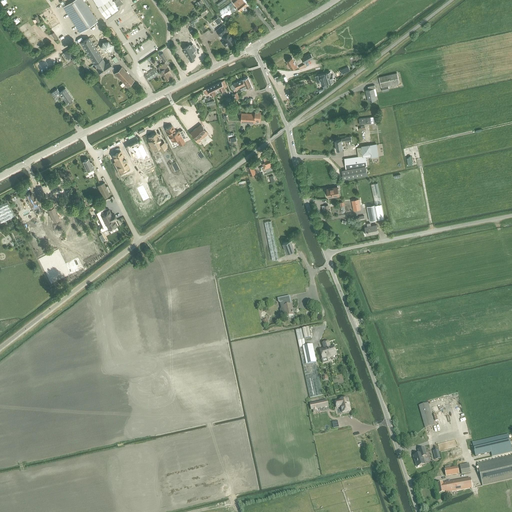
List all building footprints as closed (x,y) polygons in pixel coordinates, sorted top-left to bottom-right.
[(80,33),(98,22),(83,0),(73,0),(64,7),(80,33)] [(105,17),(117,8),(111,0),(109,0),(98,8),(105,17)] [(254,6),(256,4),(253,0),(253,1),(252,0),(236,0),(234,3),(240,11),(251,2),(254,6)] [(237,10),(231,2),(219,11),(224,19),(237,10)] [(230,47),(236,41),(229,33),(229,34),(227,31),(228,30),(224,25),(217,31),(221,36),(224,34),(226,36),(223,38),(225,40),(222,43),(226,47),(228,44),(230,47)] [(190,44),(183,49),(185,52),(184,53),(187,58),(188,57),(191,61),(195,59),(194,56),(196,55),(194,51),(196,49),(194,46),(198,44),(194,37),(189,39),(192,44),(190,45),(190,44)] [(103,59),(89,38),(81,43),(95,65),(103,59)] [(103,42),(101,47),(105,52),(111,51),(112,45),(108,41),(103,42)] [(178,45),(173,48),(177,54),(182,51),(180,47),(186,43),(184,41),(178,44),(178,45)] [(312,47),(314,52),(323,48),(321,43),(312,47)] [(70,48),(64,53),(68,59),(75,55),(70,48)] [(325,49),(316,53),(318,58),(327,53),(325,49)] [(133,61),(128,54),(124,57),(129,64),(133,61)] [(311,54),(302,59),(304,63),(313,58),(311,54)] [(292,69),(297,66),(292,58),(287,61),(288,64),(287,64),(289,67),(290,67),(292,69)] [(102,76),(114,67),(110,62),(108,64),(107,62),(106,63),(103,59),(95,65),(96,68),(97,69),(97,70),(98,71),(102,76)] [(166,81),(172,77),(169,72),(171,71),(165,63),(157,68),(166,81)] [(115,73),(123,82),(130,76),(122,67),(115,73)] [(155,68),(145,75),(149,80),(154,77),(155,79),(156,78),(155,76),(156,75),(159,74),(155,68)] [(329,83),(334,82),(336,81),(335,79),(334,78),(333,75),(331,75),(330,72),(326,73),(328,80),(327,81),(328,83),(329,83)] [(329,84),(329,83),(328,83),(327,81),(328,80),(326,73),(315,76),(318,83),(322,82),(323,86),(326,85),(329,84)] [(382,87),(399,83),(397,73),(379,77),(382,87)] [(134,81),(130,76),(123,82),(120,85),(122,87),(125,85),(127,87),(134,81)] [(248,78),(243,80),(245,85),(245,86),(247,89),(248,88),(249,90),(253,89),(248,78)] [(237,89),(245,85),(243,80),(232,85),(234,91),(238,90),(237,89)] [(224,81),(216,85),(218,90),(219,91),(220,93),(225,90),(225,88),(227,87),(224,81)] [(212,97),(220,93),(219,91),(218,90),(216,85),(204,91),(206,96),(210,94),(212,97)] [(380,92),(378,86),(369,88),(370,91),(366,92),(368,100),(379,97),(378,93),(380,92)] [(67,103),(68,102),(69,104),(70,104),(73,102),(73,101),(71,99),(72,99),(65,89),(60,93),(57,89),(51,93),(55,99),(60,95),(63,98),(67,103)] [(261,121),(261,112),(255,112),(255,114),(242,114),(242,122),(255,123),(255,121),(261,121)] [(380,119),(363,122),(364,128),(381,126),(380,119)] [(201,124),(190,133),(197,142),(200,140),(198,138),(207,132),(201,124)] [(186,137),(182,130),(179,131),(179,130),(175,132),(172,126),(166,129),(169,135),(172,141),(176,139),(179,145),(185,143),(183,139),(186,137)] [(156,134),(149,137),(151,140),(149,142),(153,149),(158,147),(160,150),(166,147),(164,142),(161,144),(159,140),(160,140),(158,137),(156,134)] [(342,142),(346,142),(352,141),(351,136),(345,136),(345,138),(341,139),(341,140),(335,141),(337,151),(343,150),(342,142)] [(138,142),(132,146),(137,155),(141,153),(144,159),(150,156),(143,142),(139,144),(138,142)] [(362,147),(357,147),(358,156),(374,154),(375,157),(378,156),(376,143),(362,146),(362,147)] [(121,151),(113,155),(116,161),(113,162),(120,175),(130,169),(121,151)] [(270,154),(263,156),(266,162),(263,163),(265,169),(265,168),(267,172),(272,170),(270,166),(274,165),(270,154)] [(366,156),(344,159),(346,169),(366,166),(367,166),(366,156)] [(93,169),(91,163),(90,164),(88,159),(86,160),(85,160),(85,161),(84,161),(84,162),(83,163),(87,172),(88,172),(89,175),(94,172),(93,169)] [(253,165),(248,167),(251,175),(256,173),(253,165)] [(367,175),(366,166),(346,169),(346,170),(343,171),(344,179),(367,175)] [(104,183),(97,186),(103,198),(110,195),(108,192),(110,191),(107,186),(106,186),(104,183)] [(381,204),(377,183),(371,185),(375,205),(367,207),(370,221),(384,218),(381,204)] [(327,190),(329,198),(339,196),(338,187),(327,190)] [(41,211),(39,208),(36,201),(37,200),(36,197),(34,198),(32,193),(30,194),(29,194),(28,195),(27,194),(27,195),(26,196),(33,211),(35,214),(41,211)] [(359,199),(352,201),(354,210),(361,209),(359,199)] [(0,224),(14,217),(7,202),(0,205),(0,224)] [(103,204),(95,207),(97,212),(98,212),(103,210),(105,208),(103,204)] [(60,219),(54,207),(53,207),(52,205),(48,207),(49,209),(48,210),(54,223),(60,219)] [(97,212),(96,213),(102,225),(101,225),(102,227),(101,227),(100,228),(100,229),(100,230),(101,230),(101,231),(102,231),(103,231),(108,229),(109,229),(111,228),(111,229),(112,229),(113,229),(114,229),(114,228),(115,228),(115,227),(115,226),(117,225),(114,220),(116,219),(113,213),(111,214),(109,210),(104,213),(103,210),(98,212),(97,212)] [(273,260),(279,259),(271,221),(265,223),(273,260)] [(366,236),(378,233),(376,225),(372,226),(371,223),(367,224),(368,227),(364,228),(366,236)] [(287,253),(294,250),(291,241),(284,243),(287,253)] [(293,312),(290,297),(278,299),(279,303),(282,303),(284,309),(281,310),(280,311),(282,317),(283,317),(285,317),(286,318),(293,316),(293,314),(293,312)] [(311,338),(309,328),(303,329),(305,340),(311,338)] [(302,330),(296,331),(306,379),(310,399),(310,400),(323,397),(316,363),(313,346),(305,347),(304,340),(302,330)] [(327,358),(336,356),(333,346),(330,347),(328,342),(323,344),(324,349),(320,350),(323,360),(322,360),(323,364),(328,362),(327,358)] [(350,411),(348,399),(340,400),(340,401),(335,402),(337,408),(341,407),(342,413),(350,411)] [(327,401),(310,404),(312,410),(313,410),(314,413),(318,412),(317,409),(328,407),(327,401)] [(425,428),(434,426),(428,404),(418,407),(425,428)] [(356,436),(357,445),(366,444),(365,435),(356,436)] [(508,436),(473,444),(475,457),(511,449),(508,436)] [(457,440),(438,444),(440,451),(458,447),(457,440)] [(419,455),(413,457),(417,468),(425,465),(422,458),(426,457),(424,449),(418,451),(419,455)] [(482,486),(511,479),(511,456),(477,465),(482,486)] [(469,464),(460,466),(462,475),(470,474),(469,464)] [(459,474),(458,467),(451,468),(450,466),(445,467),(445,469),(444,470),(446,477),(459,474)] [(439,495),(457,491),(472,489),(470,479),(440,485),(440,482),(437,483),(439,495)]
